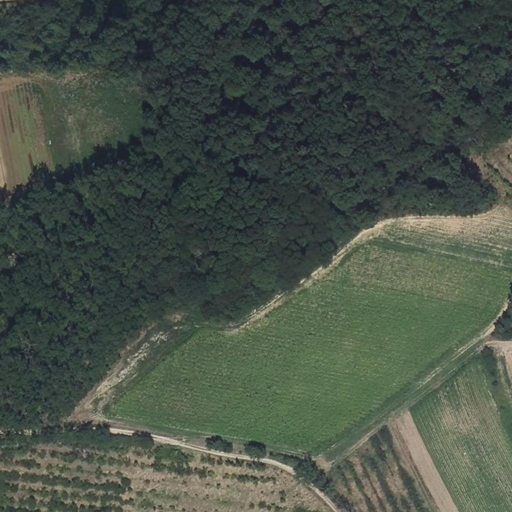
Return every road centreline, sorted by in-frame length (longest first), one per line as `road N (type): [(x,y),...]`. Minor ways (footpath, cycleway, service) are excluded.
road 1 (track): [(511,344),(476,352),(325,466),(293,452),(98,416),(79,428)]
road 2 (track): [(341,511),(282,464),(127,432),(0,431)]
